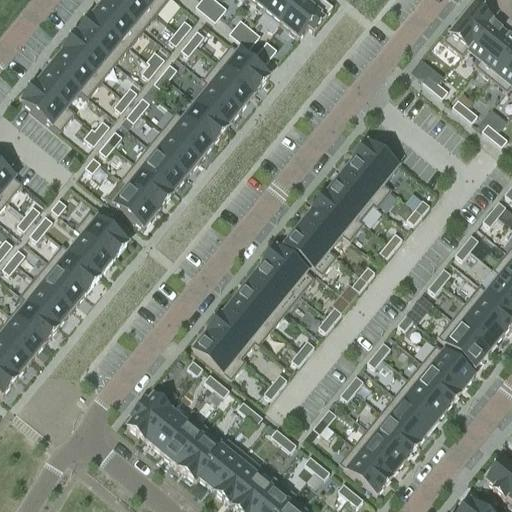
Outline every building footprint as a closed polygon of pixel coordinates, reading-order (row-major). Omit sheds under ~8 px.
[(131,0),(105,0),(102,4),(141,36),(155,19),(131,0)] [(167,0),(131,0),(155,19),(169,2),(167,0)] [(206,0),(203,0),(200,5),(209,13),(215,6),(206,0)] [(247,0),(245,3),(262,16),(275,0),(247,0)] [(275,0),(262,16),(279,30),(303,0),(275,0)] [(314,0),(303,0),(279,30),(297,44),(306,33),(311,37),(331,13),(314,0)] [(102,4),(88,21),(127,53),(141,36),(102,4)] [(200,5),(194,12),(204,20),(209,13),(200,5)] [(215,6),(209,13),(219,21),(224,14),(215,6)] [(473,9),(442,47),(460,61),(490,24),(473,9)] [(209,13),(204,20),(213,28),(219,21),(209,13)] [(88,21),(75,38),(114,69),(127,53),(88,21)] [(490,24),(460,61),(461,62),(465,56),(478,66),(473,72),(475,73),(505,36),(490,24)] [(183,26),(175,36),(182,42),(190,32),(183,26)] [(239,26),(233,33),(243,41),(248,34),(239,26)] [(233,33),(228,40),(237,47),(243,41),(233,33)] [(248,34),(243,41),(252,48),(258,42),(248,34)] [(175,36),(167,46),(174,52),(182,42),(175,36)] [(505,36),(475,73),(476,75),(489,85),(511,57),(511,41),(507,37),(505,36)] [(195,37),(187,46),(194,52),(202,42),(195,37)] [(75,38),(61,54),(100,86),(114,69),(75,38)] [(243,41),(237,47),(247,55),(252,48),(243,41)] [(187,46),(180,56),(186,62),(194,52),(187,46)] [(265,48),(259,54),(269,62),(275,55),(265,48)] [(229,50),(215,68),(252,99),(267,81),(229,50)] [(61,54),(47,71),(86,103),(100,86),(61,54)] [(259,54),(254,61),(263,69),(269,62),(259,54)] [(153,57),(145,67),(148,70),(155,75),(163,65),(153,57)] [(511,57),(489,85),(493,88),(504,97),(511,87),(511,57)] [(215,68),(200,86),(204,89),(205,88),(239,116),(252,99),(215,68)] [(148,70),(140,79),(147,85),(155,75),(148,70)] [(168,70),(160,80),(167,85),(175,76),(168,70)] [(47,71),(34,88),(73,120),(74,119),(68,114),(80,99),(86,104),(86,103),(47,71)] [(160,80),(152,89),(159,95),(167,85),(160,80)] [(427,81),(421,88),(431,97),(437,89),(427,81)] [(34,88),(19,105),(58,137),(73,120),(34,88)] [(204,89),(190,106),(193,109),(194,107),(225,133),(239,116),(205,88),(204,89)] [(437,89),(431,97),(440,104),(446,97),(437,89)] [(128,93),(120,102),(127,109),(135,99),(128,93)] [(120,102),(112,113),(119,118),(127,109),(120,102)] [(140,104),(133,113),(139,119),(147,109),(140,104)] [(456,105),(450,112),(461,121),(466,113),(456,105)] [(181,123),(181,124),(211,149),(225,133),(194,107),(193,109),(181,123)] [(133,113),(125,123),(132,128),(139,119),(133,113)] [(466,113),(461,121),(470,128),(476,121),(466,113)] [(174,117),(160,135),(198,166),(211,149),(181,124),(181,123),(174,117)] [(101,126),(93,136),(100,142),(108,132),(101,126)] [(486,129),(480,136),(490,145),(496,137),(486,129)] [(90,134),(82,144),(92,152),(100,142),(93,136),(90,134)] [(160,135),(146,152),(184,183),(198,166),(160,135)] [(113,137),(105,147),(112,152),(120,143),(113,137)] [(496,137),(490,145),(499,152),(505,145),(496,137)] [(105,147),(98,156),(104,162),(112,152),(105,147)] [(365,148),(351,165),(382,190),(382,189),(396,173),(365,148)] [(146,152),(132,168),(170,199),(184,183),(146,152)] [(92,164),(84,173),(91,179),(99,169),(92,164)] [(351,165),(337,182),(372,210),(371,211),(375,214),(390,196),(382,189),(382,190),(351,165)] [(132,168),(119,185),(157,216),(170,199),(132,168)] [(0,173),(0,202),(6,207),(21,190),(0,173)] [(337,182),(324,199),(358,227),(359,226),(371,211),(372,210),(337,182)] [(119,185),(104,203),(142,234),(157,216),(119,185)] [(511,191),(511,190),(503,200),(510,206),(511,202),(511,191)] [(324,199),(310,215),(341,240),(340,241),(348,247),(362,229),(359,226),(358,227),(324,199)] [(51,212),(49,215),(56,221),(65,211),(57,205),(51,212)] [(420,206),(412,215),(420,221),(428,211),(420,206)] [(497,207),(489,217),(496,223),(504,213),(497,207)] [(31,212),(23,221),(31,227),(38,217),(31,212)] [(310,215),(297,232),(327,257),(328,256),(340,241),(341,240),(310,215)] [(412,215),(404,225),(412,231),(420,221),(412,215)] [(88,217),(73,235),(112,267),(127,249),(88,217)] [(489,217),(481,227),(488,233),(496,223),(489,217)] [(23,221),(15,231),(22,237),(31,227),(23,221)] [(43,221),(36,231),(43,237),(51,227),(43,221)] [(36,231),(27,241),(35,247),(43,237),(36,231)] [(297,232),(282,250),(320,281),(335,262),(328,256),(327,257),(297,232)] [(60,250),(60,251),(98,283),(112,267),(73,235),(72,236),(79,241),(67,256),(60,250)] [(393,239),(385,249),(392,255),(400,245),(393,239)] [(469,241),(461,250),(468,256),(476,246),(469,241)] [(4,245),(0,249),(0,257),(3,260),(11,251),(4,245)] [(385,249),(377,259),(384,264),(392,255),(385,249)] [(461,250),(453,260),(460,266),(468,256),(461,250)] [(60,251),(46,268),(85,300),(98,283),(60,251)] [(275,253),(260,270),(298,301),(313,284),(275,253)] [(16,255),(8,265),(15,271),(24,261),(16,255)] [(511,264),(505,258),(490,275),(498,282),(498,281),(511,291),(511,264)] [(8,265),(0,275),(8,280),(15,271),(8,265)] [(46,268),(32,284),(71,317),(85,300),(46,268)] [(260,270),(247,287),(284,318),(298,301),(260,270)] [(366,272),(358,282),(365,288),(373,278),(366,272)] [(442,274),(434,284),(441,290),(449,280),(442,274)] [(485,297),(485,298),(511,319),(511,291),(498,281),(498,282),(485,297)] [(358,282),(350,292),(357,298),(365,288),(358,282)] [(32,284),(18,301),(57,333),(71,317),(32,284)] [(434,284),(426,294),(433,300),(441,290),(434,284)] [(247,287),(233,304),(271,335),(284,318),(247,287)] [(478,291),(464,308),(501,339),(511,325),(511,319),(485,298),(485,297),(478,291)] [(22,305),(9,321),(43,350),(57,333),(18,301),(18,302),(22,305)] [(233,304),(219,320),(254,348),(253,349),(256,352),(271,335),(233,304)] [(464,308),(450,325),(487,356),(501,339),(464,308)] [(411,311),(403,321),(411,327),(419,317),(411,311)] [(333,313),(325,323),(332,328),(340,319),(333,313)] [(219,320),(206,337),(240,365),(240,364),(253,349),(254,348),(219,320)] [(0,342),(29,367),(43,350),(9,321),(0,331),(0,342)] [(403,321),(395,331),(403,337),(411,327),(403,321)] [(325,323),(317,332),(324,338),(332,328),(325,323)] [(450,325),(435,343),(473,373),(487,356),(450,325)] [(206,337),(191,355),(229,386),(244,367),(240,364),(240,365),(206,337)] [(0,342),(0,370),(16,383),(29,367),(0,342)] [(305,346),(297,356),(304,362),(312,352),(305,346)] [(381,348),(373,358),(380,364),(388,354),(381,348)] [(434,350),(420,367),(458,398),(471,382),(434,350)] [(297,356),(289,366),(296,372),(304,362),(297,356)] [(373,358),(365,368),(372,374),(380,364),(373,358)] [(191,366),(185,373),(195,381),(201,374),(191,366)] [(420,367),(407,384),(444,415),(458,398),(420,367)] [(0,370),(0,399),(1,401),(16,383),(0,370)] [(208,380),(202,387),(212,396),(218,388),(208,380)] [(278,380),(270,390),(277,395),(285,386),(278,380)] [(354,381),(346,391),(353,397),(361,387),(354,381)] [(407,384),(393,401),(430,432),(444,415),(407,384)] [(218,388),(212,396),(222,404),(227,397),(218,388)] [(270,390),(262,399),(269,405),(277,395),(270,390)] [(346,391),(338,401),(345,407),(353,397),(346,391)] [(131,425),(125,431),(143,446),(171,411),(154,397),(146,406),(144,405),(129,423),(131,425)] [(393,401),(379,418),(417,448),(430,432),(393,401)] [(241,408),(235,415),(245,423),(251,416),(241,408)] [(171,411),(143,446),(160,459),(188,425),(187,424),(171,411)] [(327,415),(319,425),(326,430),(334,421),(327,415)] [(251,416),(245,423),(255,431),(261,424),(251,416)] [(379,418),(365,434),(403,465),(417,448),(379,418)] [(188,425),(160,459),(177,473),(208,435),(190,420),(187,424),(188,425)] [(319,425),(311,435),(318,440),(326,430),(319,425)] [(365,434),(352,451),(389,482),(403,465),(365,434)] [(208,435),(177,473),(194,487),(197,484),(196,483),(224,449),(223,448),(208,435)] [(275,435),(269,442),(279,450),(285,443),(275,435)] [(285,443),(279,450),(289,458),(294,451),(285,443)] [(224,449),(196,483),(197,484),(213,497),(244,459),(226,445),(223,448),(224,449)] [(352,451),(338,468),(375,499),(389,482),(352,451)] [(244,459),(213,497),(229,510),(254,480),(255,481),(261,473),(244,459)] [(308,462),(302,469),(312,477),(318,470),(308,462)] [(511,475),(501,466),(484,486),(492,493),(491,495),(503,505),(505,503),(511,508),(511,475)] [(318,470),(312,477),(322,485),(328,478),(318,470)] [(254,480),(229,510),(231,511),(256,511),(271,494),(255,481),(254,480)] [(341,490),(335,497),(345,505),(351,498),(341,490)] [(271,494),(256,511),(284,511),(288,508),(287,507),(271,494)] [(351,498),(345,505),(354,511),(355,511),(361,506),(351,498)] [(302,511),(291,502),(287,507),(288,508),(284,511),(302,511)]
